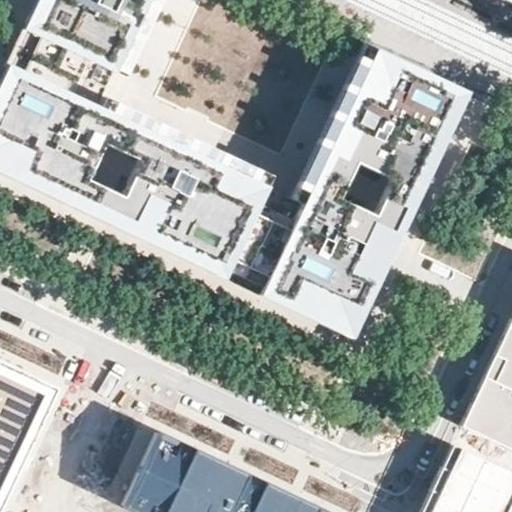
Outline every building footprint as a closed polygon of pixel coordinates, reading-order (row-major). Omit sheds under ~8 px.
[(250,212),(269,173),(142,115),(100,95),(112,68),(124,76),(135,52),(159,0),(34,0),(0,74),(0,171),(94,216),(346,335),(411,197),(462,90),(360,42),(310,151),(288,195),(300,201),(287,229),(250,212)] [(511,314),(461,423),(511,447),(511,314)] [(0,499),(53,390),(0,363),(0,499)] [(145,511),(334,511),(157,430),(123,502),(145,511)] [(495,511),(511,479),(447,452),(419,511),(495,511)]
